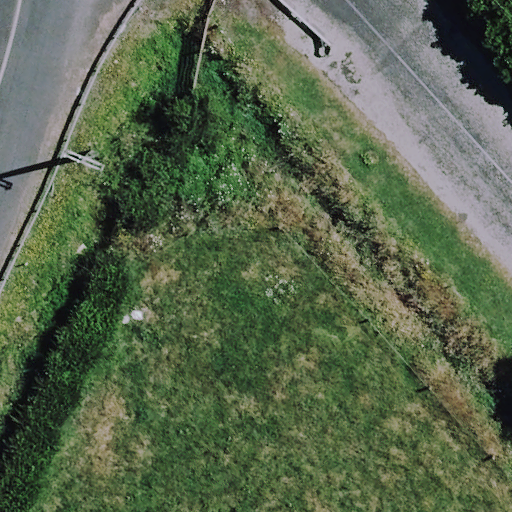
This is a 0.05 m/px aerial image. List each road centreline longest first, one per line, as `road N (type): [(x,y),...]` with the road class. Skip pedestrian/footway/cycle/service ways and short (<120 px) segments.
road 1 (unclassified): [(511,220),(307,0)]
road 2 (unclassified): [(0,132),(37,53),(44,0)]
